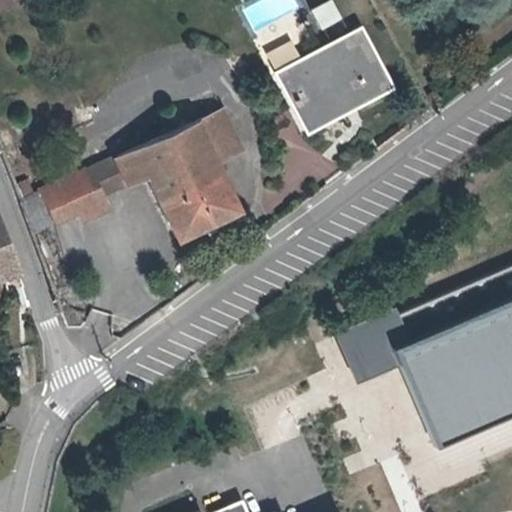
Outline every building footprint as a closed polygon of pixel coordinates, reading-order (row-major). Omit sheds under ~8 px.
[(320,27),(341,16),(332,0),(322,0),(310,7),(320,27)] [(347,94),(351,102),(380,87),(362,55),(370,51),(359,30),(277,73),(301,119),(347,94)] [(387,84),(370,51),(362,55),(380,87),(387,84)] [(305,127),(351,102),(347,94),(301,119),(305,127)] [(61,179),(74,209),(79,219),(103,208),(97,194),(144,173),(174,236),(235,207),(213,160),(237,149),(219,108),(88,167),(78,171),(61,179)] [(78,171),(88,167),(85,161),(75,165),(78,171)] [(29,229),(74,209),(61,179),(17,198),(29,229)] [(0,278),(3,288),(19,282),(4,242),(0,229),(0,278)] [(511,248),(371,309),(399,376),(431,362),(458,425),(511,401),(511,248)] [(208,511),(244,511),(239,499),(208,511)]
